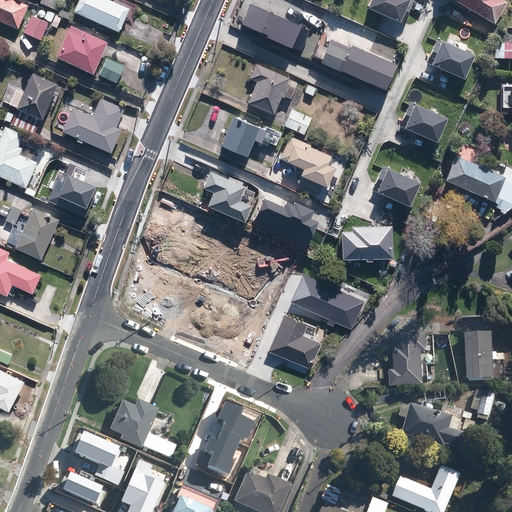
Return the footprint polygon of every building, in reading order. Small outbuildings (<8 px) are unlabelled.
[(16,0),(0,0),(0,19),(21,29),(31,6),(16,0)] [(64,0),(43,0),(42,2),(60,10),(64,0)] [(114,0),(80,0),(76,11),(123,32),(133,8),(114,0)] [(412,0),(372,0),(370,7),(403,21),(412,0)] [(453,0),(496,24),(509,1),(507,0),(453,0)] [(336,62),(344,42),(347,44),(355,25),(333,15),(325,33),(319,31),(324,18),(286,2),(275,27),(311,42),(308,50),(336,62)] [(44,40),(52,23),(34,14),(25,31),(44,40)] [(97,73),(111,38),(72,22),(58,58),(97,73)] [(438,52),(434,63),(466,77),(476,53),(438,37),(433,50),(438,52)] [(511,41),(497,42),(497,57),(511,57),(511,41)] [(291,77),(258,62),(251,78),(258,81),(249,102),(276,114),(284,96),(287,97),(287,96),(293,98),(300,82),(291,78),(291,77)] [(106,65),(101,74),(118,83),(123,74),(106,65)] [(36,132),(42,118),(45,119),(60,84),(34,73),(25,93),(15,89),(9,103),(19,107),(13,122),(36,132)] [(511,82),(503,83),(503,106),(511,106),(511,82)] [(318,87),(309,83),(306,91),(314,95),(318,87)] [(118,127),(126,108),(102,97),(94,114),(73,105),(63,130),(113,152),(123,129),(118,127)] [(428,106),(416,100),(415,102),(411,100),(401,124),(438,140),(449,115),(441,111),(442,109),(429,104),(428,106)] [(314,117),(293,108),(285,125),(306,134),(314,117)] [(269,129),(235,115),(223,144),(249,154),(256,138),(263,141),(269,129)] [(0,140),(0,175),(29,187),(41,158),(17,148),(24,132),(6,125),(0,140)] [(333,153),(291,134),(281,158),(303,168),(298,178),(301,184),(320,193),(325,182),(329,184),(338,164),(329,161),(333,153)] [(507,174),(457,153),(446,178),(496,199),(498,196),(511,201),(511,184),(504,181),(507,174)] [(402,170),(389,164),(388,166),(384,164),(374,187),(411,204),(422,179),(415,175),(416,173),(403,167),(402,170)] [(247,185),(211,170),(204,186),(215,190),(209,203),(246,219),(253,203),(241,198),(247,185)] [(259,176),(253,190),(265,196),(271,181),(259,176)] [(179,234),(189,208),(163,198),(153,224),(179,234)] [(44,259),(64,212),(38,201),(18,248),(44,259)] [(24,209),(14,205),(7,220),(17,224),(24,209)] [(353,230),(343,230),(343,257),(368,256),(368,259),(374,259),(374,256),(394,256),(393,224),(353,225),(353,230)] [(175,275),(203,287),(218,252),(201,245),(197,253),(170,242),(161,262),(165,264),(161,273),(174,278),(175,275)] [(0,290),(9,295),(15,283),(35,293),(44,273),(25,264),(10,257),(13,251),(0,245),(0,290)] [(275,302),(287,278),(269,268),(256,292),(275,302)] [(242,344),(255,313),(213,296),(201,327),(242,344)] [(310,319),(286,309),(269,349),(312,366),(323,339),(305,331),(310,319)] [(497,333),(470,334),(470,379),(497,379),(497,333)] [(425,334),(401,335),(401,349),(397,349),(398,370),(392,370),(393,387),(426,386),(425,334)] [(0,348),(0,359),(9,363),(13,353),(0,348)] [(478,387),(472,409),(481,411),(479,418),(491,421),(492,418),(492,417),(498,393),(478,387)] [(176,447),(149,434),(160,411),(141,402),(138,408),(125,402),(111,431),(122,436),(120,439),(142,449),(143,446),(171,459),(176,447)] [(457,417),(413,404),(404,434),(448,447),(449,445),(467,450),(472,434),(454,429),(457,417)] [(436,491),(404,477),(395,497),(430,511),(450,511),(466,475),(446,466),(436,491)] [(267,480),(248,471),(235,502),(256,511),(281,511),(293,486),(269,476),(267,480)] [(87,474),(80,493),(96,499),(91,511),(119,511),(128,490),(87,474)] [(331,485),(325,500),(338,505),(344,491),(331,485)] [(213,511),(214,511),(182,497),(180,500),(176,498),(170,511),(213,511)] [(376,497),(370,511),(386,511),(390,503),(376,497)] [(350,511),(327,503),(323,511),(350,511)]
